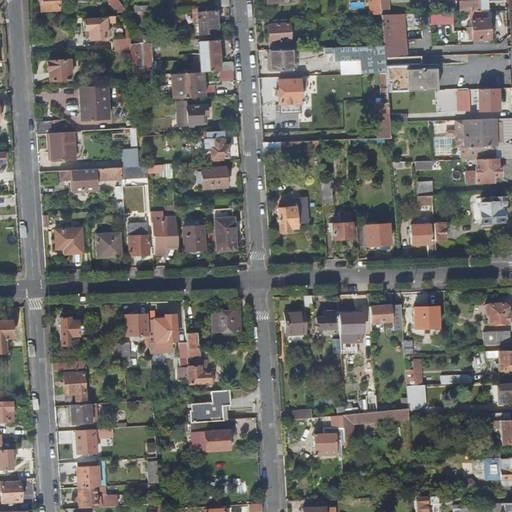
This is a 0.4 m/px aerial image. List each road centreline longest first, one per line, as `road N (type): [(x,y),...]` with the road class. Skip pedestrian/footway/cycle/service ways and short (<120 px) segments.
road 1 (residential): [(12,0),(34,289)]
road 2 (residential): [(239,0),(257,279)]
road 3 (residential): [(257,279),(511,271)]
road 4 (residential): [(257,279),(273,511)]
road 5 (residential): [(34,289),(257,279)]
road 6 (residential): [(34,289),(48,511)]
